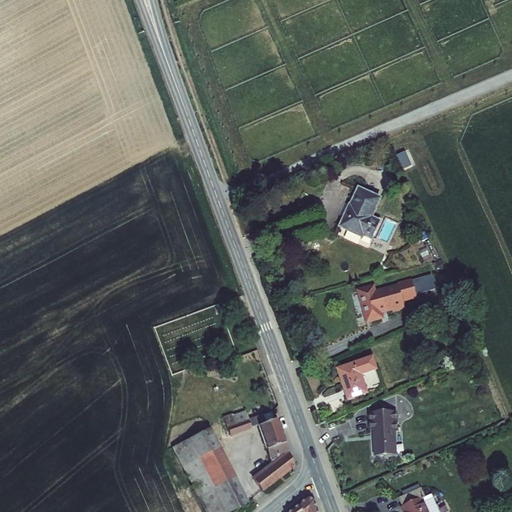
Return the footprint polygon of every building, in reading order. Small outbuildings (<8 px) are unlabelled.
[(359,189),(340,228),(363,238),(363,236),(372,241),(381,223),(372,219),(381,200),(359,189)] [(398,287),(375,293),(373,288),(359,292),(367,323),(382,319),(380,313),(392,310),(393,312),(405,309),(403,301),(417,297),(412,280),(398,284),(398,287)] [(372,359),(338,371),(349,400),(367,394),(361,376),(376,370),(372,359)] [(236,387),(224,391),(232,415),(223,417),(229,436),(257,426),(271,466),(253,480),(262,491),(293,468),(276,420),(274,421),(271,413),(248,420),(236,387)] [(195,401),(186,406),(197,429),(211,421),(207,410),(201,413),(195,401)] [(374,431),(375,457),(396,456),(395,433),(397,432),(396,412),(369,414),(370,431),(374,431)] [(208,429),(172,448),(205,511),(230,511),(246,504),(208,429)] [(399,500),(402,508),(401,508),(402,511),(437,511),(430,496),(425,498),(422,489),(399,500)] [(292,511),(318,511),(315,502),(308,500),(292,511)]
